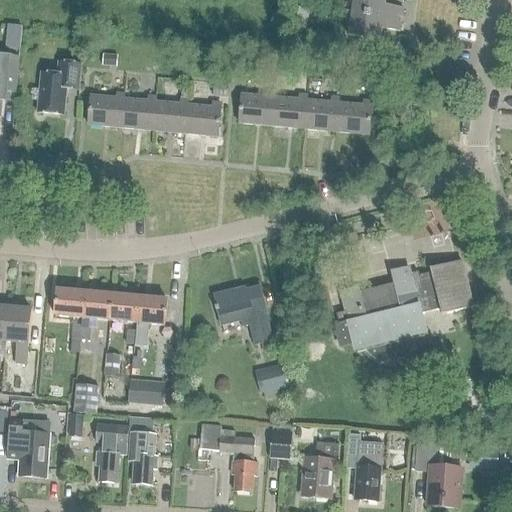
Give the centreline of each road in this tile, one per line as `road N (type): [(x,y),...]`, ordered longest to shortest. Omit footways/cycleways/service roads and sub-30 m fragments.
road 1 (unclassified): [(484,184),(139,253),(45,249)]
road 2 (unclassified): [(484,184),(507,1)]
